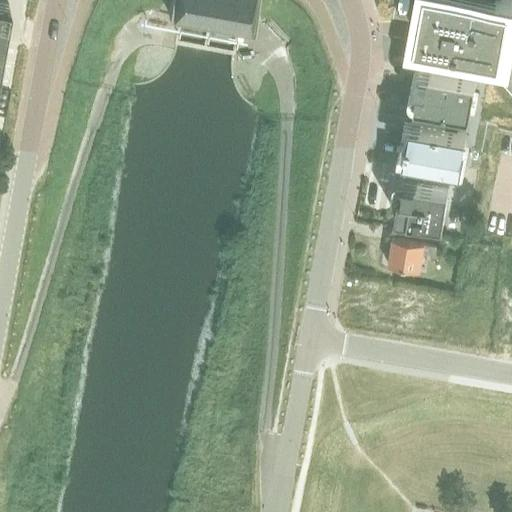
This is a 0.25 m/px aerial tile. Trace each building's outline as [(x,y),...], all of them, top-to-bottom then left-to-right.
[(253,21),(256,0),(168,0),(168,5),(167,11),(252,27),(253,21)] [(394,22),(371,150),(478,169),(486,125),(511,129),(511,0),(405,0),(401,24),(394,22)] [(401,178),(396,215),(443,222),(449,186),(401,178)] [(434,254),(436,245),(392,238),(387,264),(420,269),(423,253),(434,254)] [(406,331),(410,300),(379,295),(374,326),(406,331)]
